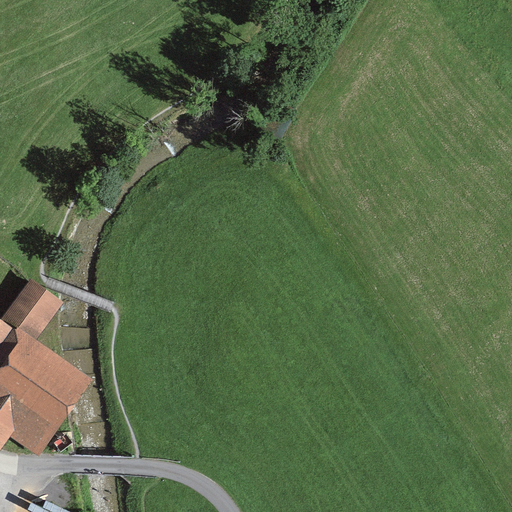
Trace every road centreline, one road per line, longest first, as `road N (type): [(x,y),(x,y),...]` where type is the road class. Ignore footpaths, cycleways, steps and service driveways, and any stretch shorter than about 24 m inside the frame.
road 1 (unknown): [(138,466),(115,383),(115,310),(46,281),(42,268),(73,203),(123,141),(191,94),(283,0)]
road 2 (unclassified): [(0,459),(161,467),(211,490),(229,511)]
